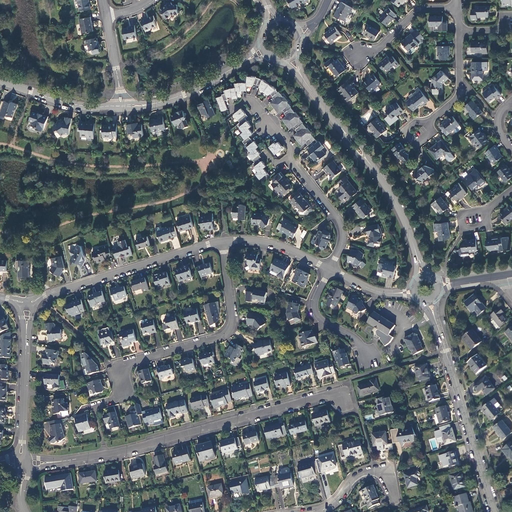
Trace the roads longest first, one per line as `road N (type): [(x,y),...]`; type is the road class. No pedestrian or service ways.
road 1 (residential): [(21,465),(105,454),(328,394),(342,397)]
road 2 (residential): [(119,382),(126,364),(225,330),(232,319),(223,240)]
road 3 (residential): [(223,240),(27,302)]
road 4 (secondary): [(436,321),(494,511)]
road 5 (tertiary): [(21,465),(27,302)]
road 6 (tertiary): [(120,105),(176,96),(244,60)]
road 7 (residential): [(285,158),(338,225),(329,269)]
road 8 (tertiary): [(0,80),(71,103),(120,105)]
road 9 (residential): [(379,354),(315,310),(329,269)]
